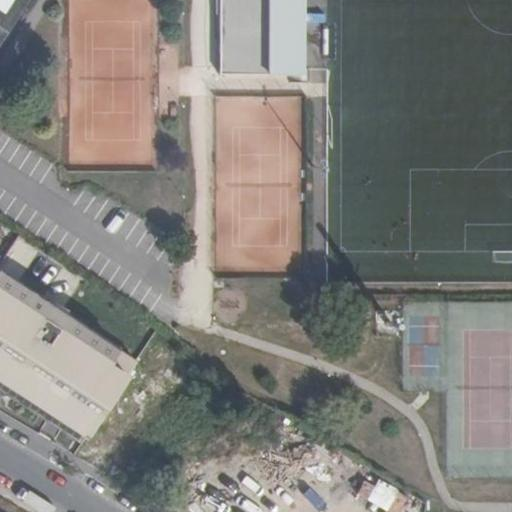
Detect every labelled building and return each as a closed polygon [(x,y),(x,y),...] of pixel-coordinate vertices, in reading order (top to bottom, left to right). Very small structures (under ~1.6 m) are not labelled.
[(0,0),(0,51),(33,0),(0,0)] [(273,50),(273,0),(222,0),(221,49),(273,50)] [(273,0),(273,50),(273,66),(306,66),(307,73),(315,73),(315,57),(308,56),(308,16),(299,16),(298,5),(308,5),(308,0),(273,0)] [(44,300),(64,266),(13,236),(0,258),(0,396),(82,446),(137,356),(44,300)] [(408,494),(398,511),(430,511),(433,507),(408,494)]
